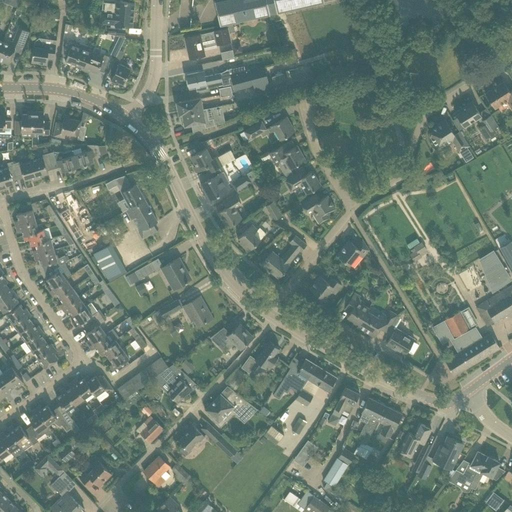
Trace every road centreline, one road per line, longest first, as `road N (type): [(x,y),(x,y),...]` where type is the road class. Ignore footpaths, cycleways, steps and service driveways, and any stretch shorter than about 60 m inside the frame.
road 1 (residential): [(103,503),(274,320)]
road 2 (tertiary): [(266,315),(210,256),(168,170),(127,120)]
road 3 (residential): [(349,208),(403,173),(431,108),(511,50)]
road 4 (tertiary): [(467,392),(435,402),(274,320)]
road 5 (residential): [(80,363),(19,269),(0,203)]
road 6 (residential): [(266,315),(349,208)]
road 7 (tertiary): [(127,120),(67,91),(0,88)]
road 8 (unclassified): [(127,120),(154,73),(156,0)]
road 9 (residential): [(349,208),(318,155),(300,95)]
